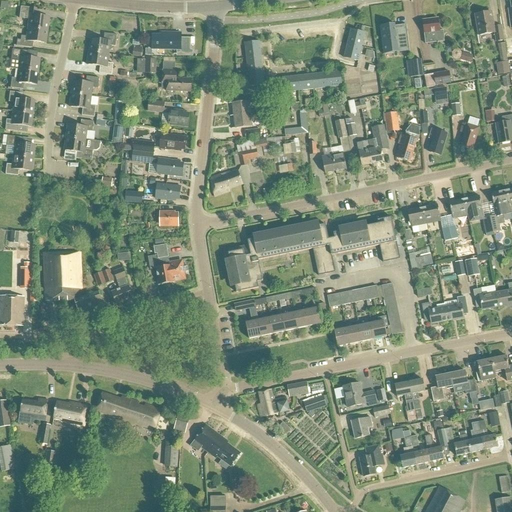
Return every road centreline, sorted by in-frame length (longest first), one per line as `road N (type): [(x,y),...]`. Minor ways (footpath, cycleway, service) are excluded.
road 1 (residential): [(195,226),(511,160)]
road 2 (residential): [(221,391),(511,332)]
road 3 (unclassified): [(195,226),(213,7)]
road 4 (residential): [(51,167),(73,0)]
road 5 (unclassified): [(64,366),(153,382),(214,407)]
road 6 (unclassified): [(214,407),(284,457),(329,505)]
road 7 (residential): [(70,342),(207,292)]
road 8 (tertiary): [(213,7),(79,0)]
